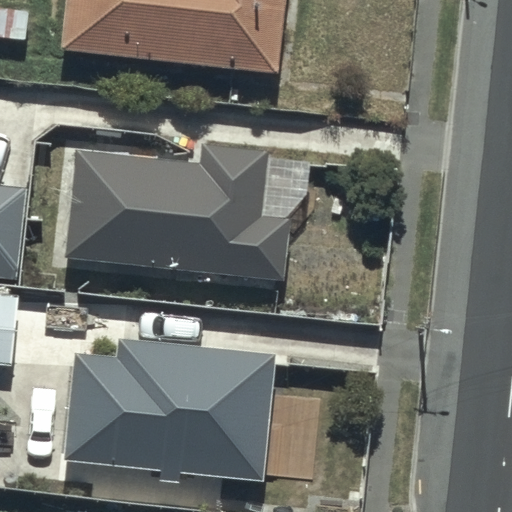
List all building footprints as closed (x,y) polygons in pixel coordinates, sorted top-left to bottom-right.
[(69,0),(64,48),(281,70),(287,0),(69,0)] [(204,159),(77,149),(69,258),(287,274),(292,215),(315,193),(318,161),(275,157),(275,149),(206,144),(204,159)] [(0,279),(19,281),(29,188),(0,185),(0,279)] [(21,288),(0,286),(0,364),(18,365),(21,288)] [(277,351),(120,338),(118,358),(75,354),(66,461),(160,469),(160,478),(185,481),(185,474),(266,481),(277,351)]
